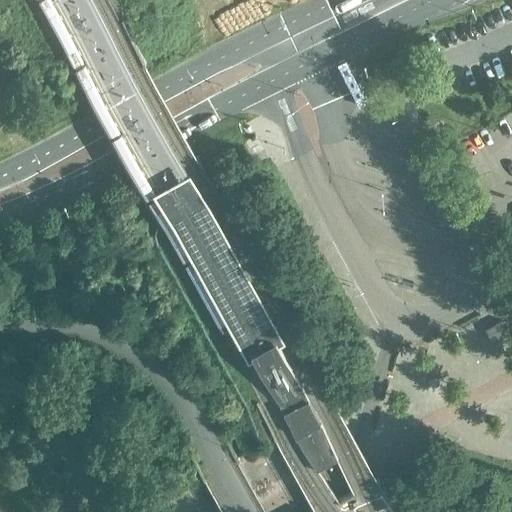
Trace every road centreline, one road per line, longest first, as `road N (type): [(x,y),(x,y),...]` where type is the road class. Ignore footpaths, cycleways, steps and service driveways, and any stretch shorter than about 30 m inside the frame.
road 1 (primary): [(0,212),(53,194),(439,0)]
road 2 (primary): [(356,0),(229,53),(0,177)]
road 3 (residential): [(250,511),(160,365),(86,327),(0,331)]
